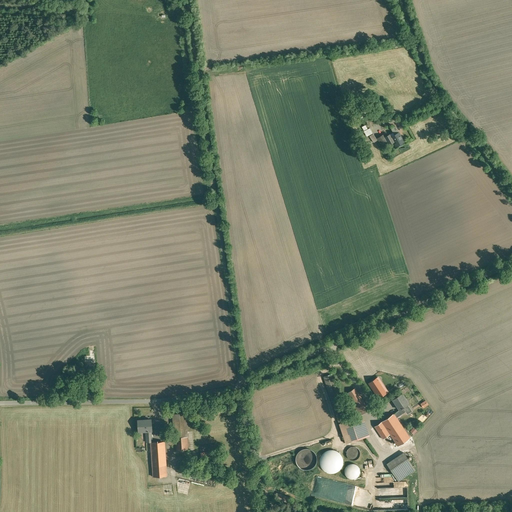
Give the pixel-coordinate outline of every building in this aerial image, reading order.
[(404,142),(396,127),(391,129),(394,135),(391,137),(394,142),(396,146),(404,142)] [(383,134),(377,138),(383,146),(388,143),(389,143),(385,137),(383,134)] [(390,134),(385,137),(389,143),(388,143),(389,144),(394,142),(391,137),(390,134)] [(340,400),(332,374),(324,376),(333,403),(340,400)] [(381,391),(383,394),(388,391),(378,377),(369,383),(377,394),(381,391)] [(369,409),(355,388),(346,394),(360,415),(369,409)] [(408,404),(401,394),(393,399),(400,409),(400,410),(403,408),(408,404)] [(347,421),(340,400),(333,403),(339,424),(347,421)] [(400,409),(394,413),(397,418),(406,411),(403,408),(400,410),(400,409)] [(186,413),(173,414),(174,437),(187,436),(186,413)] [(394,413),(375,426),(383,439),(390,434),(402,426),(397,418),(394,413)] [(151,419),(138,420),(139,431),(146,431),(147,442),(151,442),(152,442),(151,430),(152,430),(151,419)] [(360,422),(350,426),(348,421),(347,421),(339,424),(346,443),(365,437),(360,422)] [(402,426),(390,434),(398,446),(410,438),(402,426)] [(187,436),(176,437),(176,450),(188,449),(187,436)] [(152,442),(151,442),(152,467),(166,466),(165,441),(152,442)] [(360,456),(360,453),(360,450),(358,448),(356,447),(353,446),(350,447),(348,448),(347,451),(346,453),(347,456),(348,458),(351,460),(353,460),(356,460),(358,458),(360,456)] [(298,465),(300,468),(303,469),(305,470),(308,470),(311,469),(313,467),(315,465),(317,462),(317,458),(316,455),(314,452),(311,450),(307,449),(304,449),(300,450),(298,453),(296,456),(296,459),(296,462),(298,465)] [(322,468),(325,471),(329,473),(333,473),(337,472),(340,470),(342,467),(344,463),(343,459),(341,455),(339,452),(335,450),(331,450),(327,451),(323,453),(321,457),(320,461),(320,465),(322,468)] [(404,452),(387,464),(398,481),(415,470),(404,452)] [(359,474),(360,471),(359,468),(358,465),(355,464),(352,463),(349,464),(347,466),(345,468),(344,471),(345,474),(347,477),(349,478),(352,479),(355,478),(358,476),(359,474)] [(166,466),(152,467),(153,476),(167,475),(166,466)]
